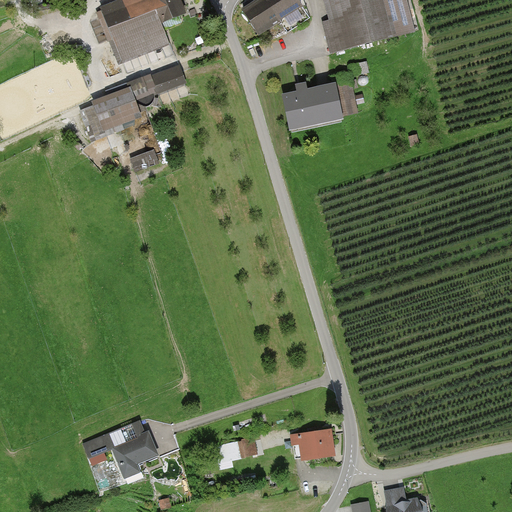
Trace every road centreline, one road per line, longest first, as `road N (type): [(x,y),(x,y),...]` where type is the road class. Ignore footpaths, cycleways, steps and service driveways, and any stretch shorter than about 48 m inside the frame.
road 1 (unclassified): [(223,3),(349,415),(352,471)]
road 2 (unclassified): [(511,447),(392,474),(352,471)]
